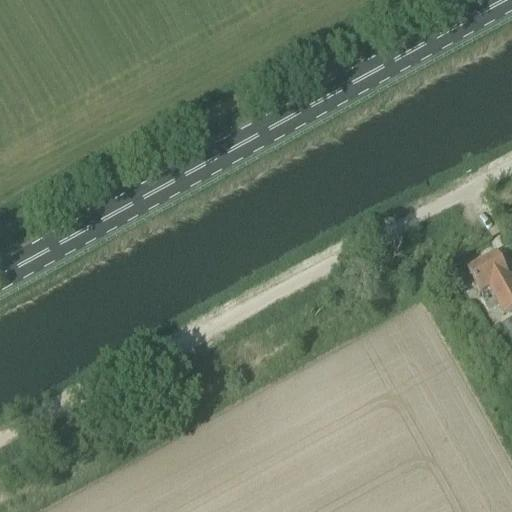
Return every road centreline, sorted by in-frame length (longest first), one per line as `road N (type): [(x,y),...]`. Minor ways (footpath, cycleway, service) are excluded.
road 1 (unclassified): [(0,443),(511,166)]
road 2 (primary): [(0,277),(508,0)]
